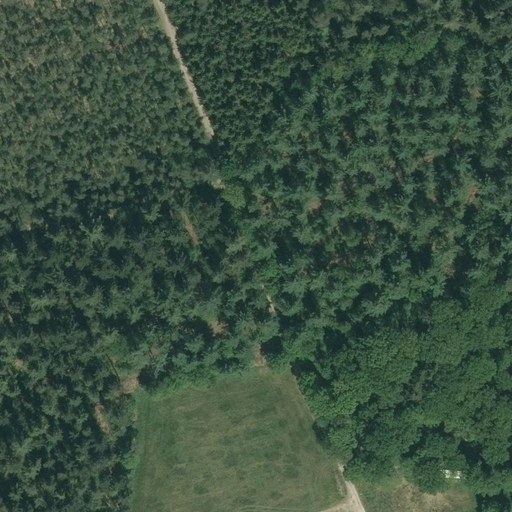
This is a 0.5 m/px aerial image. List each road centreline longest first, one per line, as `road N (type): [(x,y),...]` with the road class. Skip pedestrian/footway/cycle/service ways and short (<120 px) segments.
road 1 (track): [(159,0),(355,511)]
road 2 (track): [(471,0),(511,212)]
